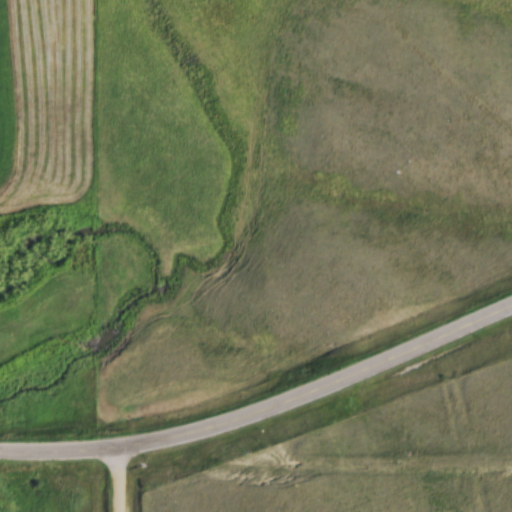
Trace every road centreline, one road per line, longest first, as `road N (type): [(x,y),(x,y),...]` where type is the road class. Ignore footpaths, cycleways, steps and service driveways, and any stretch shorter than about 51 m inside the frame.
road 1 (residential): [(128,453),(250,423),(511,311)]
road 2 (residential): [(128,453),(0,455)]
